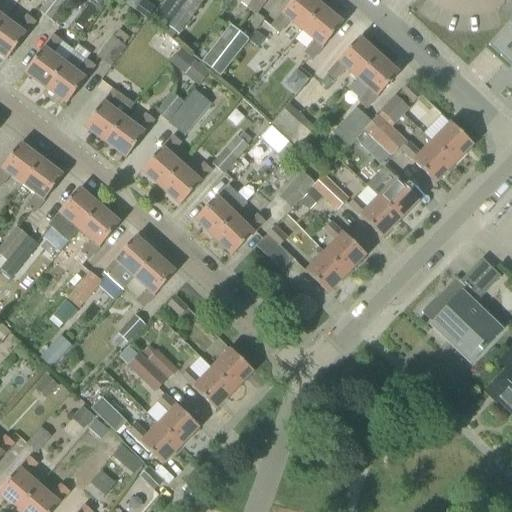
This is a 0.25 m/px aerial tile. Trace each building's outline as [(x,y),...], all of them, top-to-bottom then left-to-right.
[(50,22),(66,0),(47,0),(38,13),(50,22)] [(148,21),(156,9),(144,0),(135,11),(148,21)] [(167,0),(155,18),(168,28),(188,0),(167,0)] [(188,0),(168,28),(176,34),(179,36),(204,0),(188,0)] [(267,0),(234,0),(256,16),(267,0)] [(279,35),(282,31),(290,21),(302,31),(322,8),(312,0),(293,0),(271,28),(279,35)] [(342,25),(322,8),(302,31),(314,41),(304,54),(312,61),(342,25)] [(0,26),(0,56),(7,61),(35,23),(26,16),(16,29),(5,20),(0,26)] [(511,19),(503,30),(488,46),(511,67),(511,19)] [(227,68),(248,41),(229,27),(201,63),(220,78),(227,68)] [(265,41),(257,34),(249,43),(257,50),(265,41)] [(24,74),(45,90),(77,48),(76,47),(74,51),(53,36),(24,74)] [(126,48),(112,37),(96,57),(111,69),(126,48)] [(357,81),(378,57),(359,39),(327,75),(335,82),(345,71),(357,81)] [(45,90),(66,105),(95,67),(88,61),(90,57),(77,48),(45,90)] [(169,64),(184,76),(198,87),(209,74),(180,50),(169,64)] [(398,75),(378,57),(357,81),(368,91),(358,103),(366,110),(398,75)] [(294,96),(307,81),(296,71),(283,87),(294,96)] [(413,104),(421,96),(408,84),(401,92),(413,104)] [(84,129),(105,144),(123,120),(123,119),(138,99),(124,88),(118,95),(112,90),(84,129)] [(195,92),(169,124),(183,136),(209,104),(195,92)] [(172,94),(157,113),(167,121),(183,102),(172,94)] [(382,113),(393,124),(407,109),(395,98),(382,113)] [(314,130),(288,106),(270,126),(286,141),(292,147),(296,150),(314,130)] [(348,149),(351,146),(364,133),(363,132),(371,123),(355,109),(331,133),(348,149)] [(377,117),(371,123),(363,132),(364,133),(367,136),(376,145),(388,157),(390,159),(402,147),(404,149),(402,151),(435,184),(454,165),(431,144),(421,155),(409,144),(407,145),(391,130),(395,126),(393,124),(382,113),(377,117)] [(123,120),(105,144),(126,160),(154,122),(145,115),(135,129),(123,120)] [(473,146),(450,124),(431,144),(454,165),(473,146)] [(223,175),(246,149),(253,141),(244,133),(237,140),(235,139),(212,165),(223,175)] [(367,136),(359,145),(368,153),(376,145),(367,136)] [(160,190),(181,167),(169,156),(180,144),(172,137),(141,172),(160,190)] [(274,154),(280,160),(292,147),(286,141),(274,154)] [(41,161),(20,145),(0,171),(0,189),(9,177),(22,187),(41,161)] [(62,177),(41,161),(22,187),(34,196),(24,209),(33,216),(62,177)] [(160,190),(180,207),(211,171),(204,164),(192,177),(181,167),(160,190)] [(366,188),(378,199),(400,221),(419,202),(384,169),(377,177),(366,188)] [(311,189),(314,185),(302,174),(278,199),(290,210),(311,189)] [(314,185),(311,189),(336,213),(348,200),(323,176),(314,185)] [(213,239),(235,217),(234,216),(246,205),(228,187),(194,221),(213,239)] [(99,208),(86,196),(79,190),(47,227),(67,244),(78,230),(79,231),(99,208)] [(382,239),(400,221),(378,199),(367,210),(355,199),(349,205),(382,239)] [(119,225),(99,208),(79,231),(91,241),(79,254),(88,261),(119,225)] [(213,239),(231,257),(265,224),(257,215),(245,227),(235,217),(213,239)] [(347,276),(365,256),(332,223),(324,231),(336,242),(324,254),(347,276)] [(0,256),(7,262),(27,236),(17,228),(0,248),(0,256)] [(286,239),(276,228),(275,228),(256,247),(282,272),(293,260),(278,246),(286,239)] [(40,246),(27,236),(7,262),(0,270),(0,271),(11,281),(40,246)] [(155,256),(139,242),(135,238),(103,274),(111,280),(122,291),(125,288),(126,289),(155,256)] [(328,295),(347,276),(324,254),(306,273),(328,295)] [(175,274),(155,256),(126,289),(137,299),(135,301),(143,309),(175,274)] [(494,334),(476,318),(480,314),(473,307),(500,278),(487,265),(481,260),(460,282),(455,278),(421,314),(422,315),(425,312),(437,324),(435,326),(470,360),(481,347),(484,350),(487,347),(484,344),(494,334)] [(90,273),(89,274),(61,306),(56,312),(67,321),(74,312),(75,313),(102,284),(90,273)] [(180,317),(187,309),(175,297),(167,305),(180,317)] [(122,349),(144,326),(135,317),(113,341),(122,349)] [(54,368),(71,345),(59,336),(42,360),(54,368)] [(147,361),(168,381),(177,371),(157,351),(155,353),(147,361)] [(230,351),(211,370),(234,392),(253,372),(230,351)] [(511,351),(500,364),(507,371),(488,390),(511,413),(511,351)] [(127,367),(154,393),(166,380),(139,354),(127,367)] [(215,411),(234,392),(211,370),(200,382),(189,371),(181,378),(215,411)] [(168,416),(158,426),(181,447),(199,428),(165,396),(157,404),(168,416)] [(87,411),(82,406),(73,416),(100,441),(121,418),(99,398),(87,411)] [(163,466),(181,447),(158,426),(150,419),(140,429),(136,426),(128,434),(163,466)] [(27,446),(36,454),(50,437),(41,429),(27,446)] [(0,461),(14,445),(6,438),(0,444),(0,461)] [(111,457),(132,476),(144,463),(122,444),(111,457)] [(71,483),(82,492),(99,473),(111,460),(100,450),(71,483)] [(0,491),(0,495),(18,511),(38,488),(26,478),(37,465),(29,458),(0,491)] [(162,483),(148,468),(147,467),(139,476),(154,491),(162,483)] [(112,485),(99,473),(82,492),(95,504),(112,485)] [(121,500),(134,511),(140,511),(156,495),(139,480),(121,500)] [(18,511),(52,511),(69,493),(61,486),(50,499),(38,488),(18,511)]
